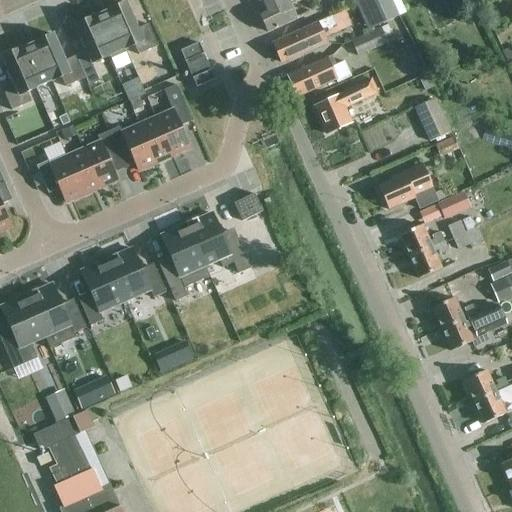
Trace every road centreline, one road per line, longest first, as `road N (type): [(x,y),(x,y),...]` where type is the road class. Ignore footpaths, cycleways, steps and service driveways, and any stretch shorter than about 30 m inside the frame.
road 1 (unclassified): [(466,511),(280,95),(264,76)]
road 2 (residential): [(48,245),(220,169),(246,91),(264,76)]
road 3 (residential): [(0,132),(48,245)]
